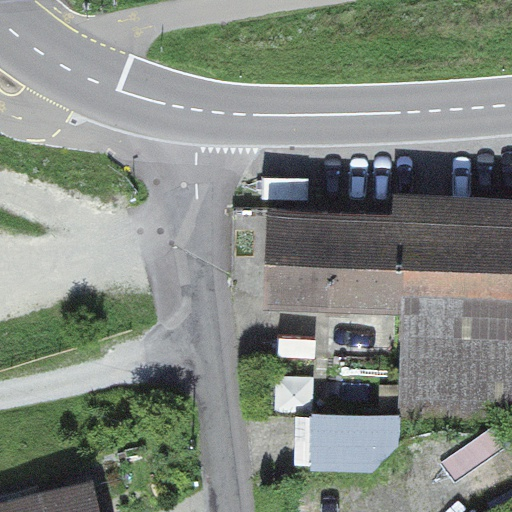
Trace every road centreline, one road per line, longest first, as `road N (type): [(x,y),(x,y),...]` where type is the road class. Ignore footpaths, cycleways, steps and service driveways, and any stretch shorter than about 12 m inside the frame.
road 1 (residential): [(202,111),(200,202),(236,511)]
road 2 (primary): [(202,111),(268,116),(511,106)]
road 3 (track): [(72,71),(96,40),(145,22),(285,0)]
road 4 (primary): [(0,19),(42,53),(107,87),(202,111)]
